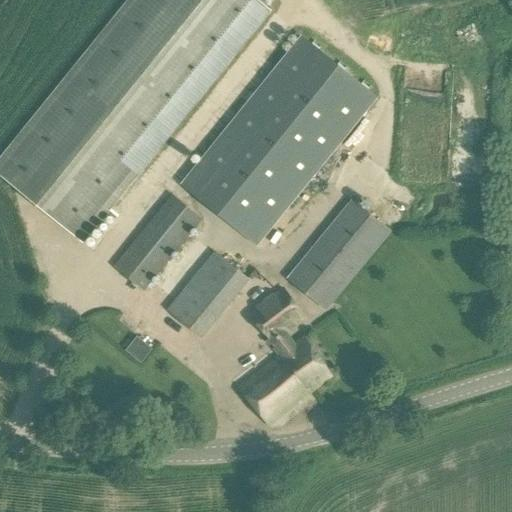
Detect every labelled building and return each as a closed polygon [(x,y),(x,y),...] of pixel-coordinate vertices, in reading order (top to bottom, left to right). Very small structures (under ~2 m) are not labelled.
[(127,0),(0,157),(0,174),(82,242),(268,12),(252,0),(127,0)] [(299,38),(180,185),(255,246),(375,99),(299,38)] [(144,291),(202,218),(172,194),(114,266),(144,291)] [(392,231),(351,198),(286,278),(326,311),(392,231)] [(250,279),(214,250),(167,310),(202,338),(250,279)] [(275,351),(293,339),(288,333),(307,318),(282,286),(248,313),(275,351)] [(137,337),(126,350),(141,363),(153,349),(137,337)] [(269,426),(313,391),(332,375),(307,338),(298,345),(293,339),(275,351),(277,354),(237,385),(269,426)]
